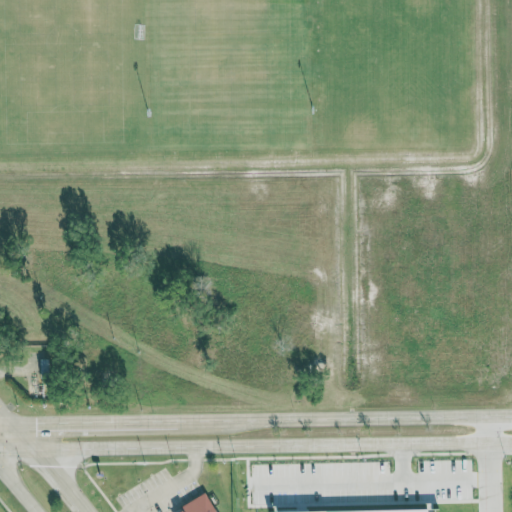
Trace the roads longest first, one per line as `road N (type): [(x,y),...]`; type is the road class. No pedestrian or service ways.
road 1 (secondary): [(0,451),(511,441)]
road 2 (secondary): [(511,416),(0,424)]
road 3 (secondary): [(81,511),(0,410)]
